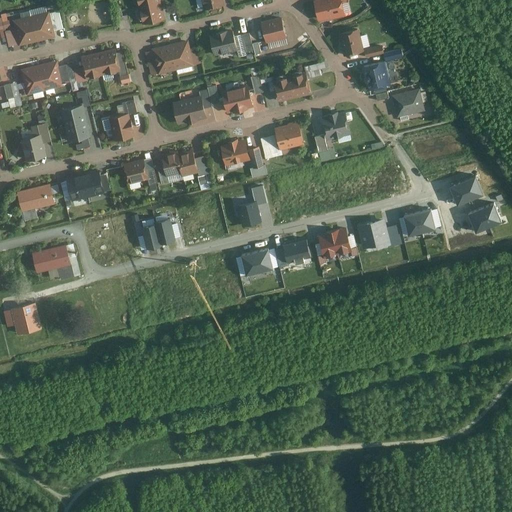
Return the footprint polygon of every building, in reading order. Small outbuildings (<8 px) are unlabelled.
[(223,0),(201,0),(204,10),(224,5),(223,0)] [(316,0),(314,0),(319,22),(331,19),(331,20),(346,16),(342,1),(342,0),(316,0)] [(161,2),(138,7),(143,26),(166,20),(161,2)] [(60,11),(51,14),(54,26),(57,25),(59,31),(64,29),(60,11)] [(50,12),(32,16),(38,42),(57,38),(54,26),(51,14),(50,12)] [(121,12),(116,13),(120,31),(125,29),(126,30),(131,29),(128,15),(123,17),(121,12)] [(38,42),(32,16),(13,20),(15,29),(18,39),(20,46),(38,42)] [(287,39),(282,18),(261,22),(266,43),(287,39)] [(18,39),(15,29),(7,31),(10,41),(18,39)] [(358,29),(340,33),(345,55),(363,50),(358,29)] [(237,51),(233,30),(209,36),(214,56),(237,51)] [(254,51),(252,44),(250,34),(242,35),(246,53),(254,51)] [(188,40),(170,45),(176,71),(195,66),(191,49),(188,40)] [(261,53),(258,42),(252,44),(254,51),(255,55),(261,53)] [(152,49),(152,52),(157,74),(158,75),(176,71),(170,45),(152,49)] [(384,53),(382,46),(365,50),(367,57),(384,53)] [(197,48),(191,49),(195,66),(202,64),(197,48)] [(116,49),(99,53),(105,76),(120,72),(122,71),(118,54),(116,49)] [(404,58),(402,49),(385,53),(387,62),(404,58)] [(124,52),(118,54),(122,71),(120,72),(123,83),(131,81),(124,52)] [(152,52),(145,53),(150,76),(157,74),(152,52)] [(82,57),(85,68),(88,80),(105,76),(99,53),(82,57)] [(322,73),(321,68),(325,66),(324,60),(305,65),(308,77),(322,73)] [(59,61),(40,66),(46,91),(65,86),(65,84),(61,67),(59,61)] [(366,74),(364,77),(365,79),(368,81),(369,89),(389,85),(389,84),(390,82),(389,76),(387,76),(383,61),(364,66),(366,74)] [(68,65),(61,67),(65,84),(72,83),(68,65)] [(46,91),(40,66),(22,70),(28,95),(46,91)] [(88,80),(85,68),(75,70),(78,84),(88,82),(88,80)] [(306,72),(290,76),(295,99),(312,95),(306,72)] [(264,93),(260,75),(251,77),(255,95),(264,93)] [(295,99),(290,76),(273,80),(279,103),(295,99)] [(21,96),(17,83),(12,84),(15,98),(21,96)] [(15,98),(12,84),(5,86),(9,99),(15,98)] [(248,85),(222,92),(228,114),(254,108),(248,85)] [(207,88),(208,90),(212,105),(220,103),(216,86),(207,88)] [(199,92),(200,97),(204,110),(212,108),(212,105),(208,90),(199,92)] [(419,90),(393,96),(398,115),(400,115),(401,120),(409,119),(407,113),(424,109),(419,90)] [(388,92),(376,95),(378,101),(389,99),(388,92)] [(200,97),(173,103),(178,126),(206,119),(204,110),(200,97)] [(258,99),(258,109),(267,109),(267,99),(258,99)] [(124,104),(127,115),(130,114),(138,112),(136,101),(124,104)] [(84,104),(62,109),(66,125),(87,120),(84,104)] [(345,113),(323,118),(328,141),(351,135),(345,113)] [(136,137),(130,114),(127,115),(103,120),(106,131),(113,129),(116,142),(136,137)] [(87,120),(66,125),(69,142),(91,137),(87,120)] [(299,123),(275,129),(280,151),(305,145),(299,123)] [(32,128),(34,137),(43,135),(46,144),(52,142),(48,124),(32,128)] [(34,137),(22,140),(28,162),(49,157),(46,144),(43,135),(34,137)] [(279,156),(274,136),(261,140),(266,159),(279,156)] [(329,155),(324,136),(316,138),(320,157),(329,155)] [(245,140),(221,146),(226,167),(251,161),(245,140)] [(264,167),(259,147),(249,150),(253,170),(264,167)] [(178,154),(177,151),(162,155),(165,166),(167,177),(182,174),(178,154)] [(193,151),(178,154),(182,174),(183,177),(198,174),(195,159),(193,151)] [(206,157),(195,159),(198,174),(199,177),(210,175),(206,157)] [(143,160),(123,165),(129,185),(149,180),(146,170),(143,160)] [(167,177),(165,166),(157,168),(161,185),(169,183),(167,177)] [(83,173),(88,196),(106,192),(100,169),(83,173)] [(153,169),(146,170),(149,180),(150,186),(157,184),(153,169)] [(66,177),(71,200),(88,196),(83,173),(66,177)] [(476,175),(463,180),(471,199),(483,193),(476,175)] [(463,180),(450,185),(458,204),(471,199),(463,180)] [(51,184),(19,192),(26,222),(38,219),(36,210),(56,205),(51,184)] [(257,202),(257,204),(266,202),(262,187),(254,189),(257,202)] [(257,202),(239,206),(244,225),(261,221),(257,204),(257,202)] [(494,202),(481,208),(489,226),(502,221),(494,202)] [(431,208),(418,212),(422,231),(436,228),(436,227),(434,220),(431,210),(431,208)] [(481,208),(468,213),(476,231),(489,226),(481,208)] [(418,212),(404,215),(404,216),(407,227),(409,234),(409,235),(422,231),(418,212)] [(388,227),(386,218),(360,225),(365,248),(392,242),(388,227)] [(155,223),(155,225),(160,245),(174,242),(169,220),(155,223)] [(398,224),(388,227),(392,242),(392,245),(403,242),(398,224)] [(155,225),(141,229),(147,250),(161,247),(160,245),(155,225)] [(348,228),(334,232),(340,254),(354,250),(348,228)] [(334,232),(319,235),(325,257),(340,254),(334,232)] [(308,239),(285,245),(289,262),(313,257),(308,239)] [(65,242),(31,250),(36,270),(56,265),(59,278),(73,275),(65,242)] [(260,270),(273,267),(268,248),(255,251),(260,270)] [(247,273),(260,270),(255,251),(242,254),(247,273)] [(37,302),(12,308),(18,334),(43,328),(37,302)]
